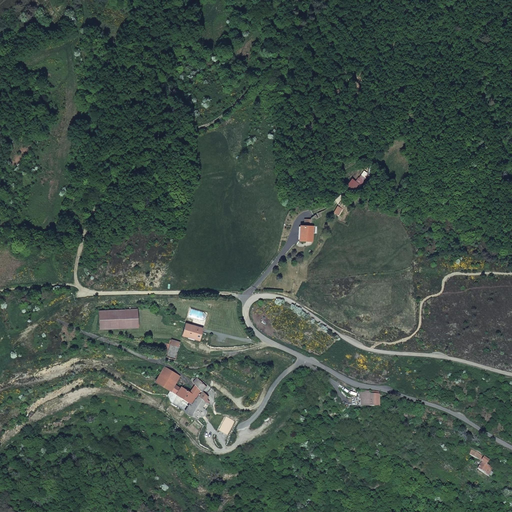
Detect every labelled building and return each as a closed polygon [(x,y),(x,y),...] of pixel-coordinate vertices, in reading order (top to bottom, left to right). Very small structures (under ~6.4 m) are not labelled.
[(301,226),(301,232),(302,232),(302,233),(302,240),(312,240),(312,233),(310,233),(310,226),(301,226)] [(136,310),(99,311),(101,330),(138,328),(136,310)] [(184,335),(200,339),(201,339),(203,331),(200,330),(201,326),(187,323),(184,335)] [(175,358),(179,346),(169,344),(168,349),(165,348),(164,352),(166,353),(165,356),(175,358)] [(167,394),(174,399),(172,402),(183,410),(191,415),(199,407),(203,400),(204,399),(206,396),(201,390),(198,393),(199,394),(198,396),(189,390),(182,385),(180,386),(174,382),(179,374),(165,365),(155,380),(169,390),(167,394)] [(194,383),(200,390),(205,385),(196,376),(192,381),(194,383)] [(200,390),(194,383),(189,390),(198,396),(199,394),(198,393),(201,390),(200,390)] [(379,396),(370,395),(371,394),(360,392),(359,396),(359,398),(361,398),(360,405),(368,406),(377,408),(379,396)] [(353,405),(368,408),(368,406),(360,405),(361,398),(359,398),(359,396),(352,395),(352,396),(353,397),(353,405)] [(469,454),(480,462),(481,460),(484,455),(473,448),(469,454)] [(477,467),(489,475),(495,468),(481,460),(480,462),(477,467)]
